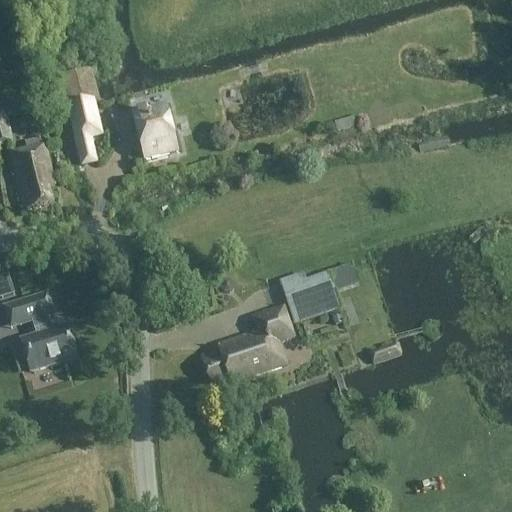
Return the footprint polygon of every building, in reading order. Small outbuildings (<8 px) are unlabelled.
[(59,78),(67,109),(95,102),(97,101),(89,71),(59,78)] [(95,102),(67,109),(66,109),(80,169),(96,165),(92,140),(102,138),(95,102)] [(17,103),(2,106),(5,116),(19,113),(17,103)] [(0,146),(11,144),(5,116),(2,104),(0,104),(0,146)] [(176,153),(164,108),(132,117),(144,162),(176,153)] [(54,187),(43,147),(41,147),(39,140),(23,143),(24,151),(9,155),(23,213),(52,206),(48,189),(54,187)] [(279,283),(293,327),(341,311),(329,274),(306,282),(303,275),(279,283)] [(338,284),(345,301),(361,294),(354,278),(338,284)] [(66,329),(51,334),(46,320),(54,318),(47,295),(2,310),(9,332),(31,325),(35,339),(21,344),(30,374),(76,360),(66,329)] [(293,340),(283,310),(252,320),(257,336),(217,349),(218,354),(200,360),(209,386),(227,381),(229,387),(286,368),(278,345),(293,340)] [(397,345),(367,354),(371,368),(401,358),(397,345)]
